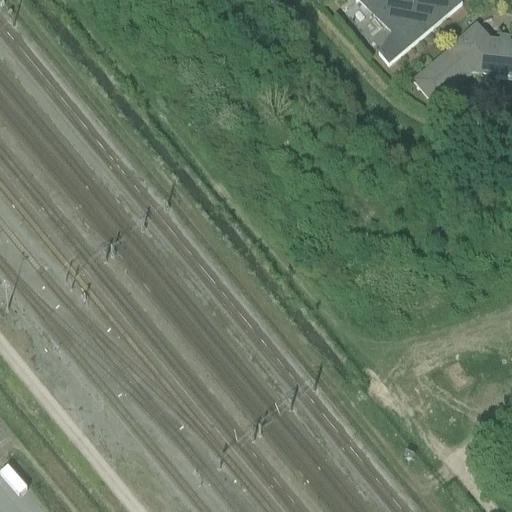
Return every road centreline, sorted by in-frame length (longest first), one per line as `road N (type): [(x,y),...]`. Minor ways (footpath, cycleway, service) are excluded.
road 1 (track): [(9,0),(432,511)]
road 2 (track): [(137,511),(0,344)]
